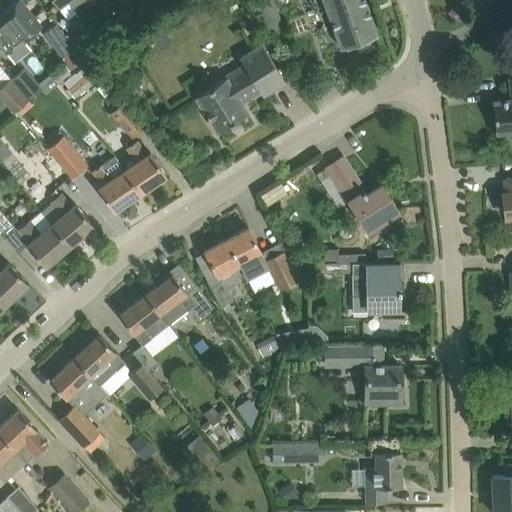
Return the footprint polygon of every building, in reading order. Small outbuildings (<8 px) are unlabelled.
[(20,0),(17,0),(2,12),(24,40),(41,26),(32,14),(20,0)] [(86,6),(81,0),(53,0),(58,6),(66,0),(67,0),(77,12),(85,6),(86,6)] [(151,0),(149,0),(140,6),(145,14),(156,6),(151,0)] [(273,0),(258,0),(269,30),(283,25),(273,0)] [(364,0),(323,0),(341,48),(346,47),(347,50),(358,46),(357,42),(378,35),(364,0)] [(85,6),(77,12),(80,17),(88,11),(85,6)] [(24,40),(2,12),(0,13),(0,45),(14,63),(31,49),(24,40)] [(115,20),(104,28),(117,44),(127,35),(115,20)] [(43,33),(52,45),(61,57),(74,48),(56,23),(43,33)] [(78,45),(74,48),(85,63),(109,46),(103,37),(83,52),(78,45)] [(246,67),(196,96),(218,131),(247,113),(239,99),(258,87),(263,95),(285,81),(262,44),(240,57),(246,67)] [(23,65),(9,78),(28,100),(42,88),(23,65)] [(65,87),(72,95),(99,74),(92,66),(65,87)] [(511,75),(509,76),(511,99),(492,101),(496,132),(511,130),(511,75)] [(28,100),(9,78),(0,86),(0,95),(14,111),(28,100)] [(111,90),(103,98),(110,107),(119,99),(111,90)] [(110,111),(133,137),(146,125),(122,99),(110,111)] [(47,148),(72,177),(87,164),(63,135),(47,148)] [(134,161),(123,168),(140,194),(166,175),(150,151),(146,154),(137,140),(125,148),(134,161)] [(0,158),(1,160),(11,153),(3,143),(0,145),(0,158)] [(342,155),(326,165),(331,174),(349,201),(367,230),(384,220),(381,216),(396,207),(382,184),(367,193),(342,155)] [(140,194),(123,168),(116,158),(105,166),(103,163),(91,170),(101,184),(97,186),(114,211),(140,194)] [(24,168),(16,159),(7,167),(15,176),(24,168)] [(506,194),(503,195),(505,215),(509,214),(510,229),(511,228),(511,178),(504,180),(506,194)] [(62,214),(51,223),(70,245),(94,225),(75,202),(72,205),(62,193),(52,201),(62,214)] [(0,209),(0,233),(1,235),(13,224),(0,209)] [(70,245),(51,223),(40,232),(29,220),(19,229),(30,241),(27,244),(46,266),(70,245)] [(248,227),(226,238),(244,271),(247,278),(266,268),(262,262),(264,260),(279,289),(300,278),(281,242),(261,252),(248,227)] [(226,238),(204,249),(218,275),(207,280),(221,305),(243,293),(234,277),(244,271),(226,238)] [(319,259),(339,260),(339,248),(319,247),(319,259)] [(0,299),(5,305),(28,283),(9,262),(5,265),(0,259),(0,299)] [(312,264),(312,273),(352,272),(352,263),(336,264),(312,264)] [(365,263),(352,263),(352,272),(352,294),(367,294),(367,306),(382,306),(382,310),(400,310),(399,263),(365,263)] [(187,292),(172,273),(145,294),(168,325),(190,308),(200,322),(216,310),(196,284),(187,292)] [(168,325),(145,294),(119,314),(142,345),(152,337),(168,325)] [(290,343),(326,341),(325,324),(289,326),(290,343)] [(289,346),(287,331),(276,333),(282,346),(289,346)] [(99,333),(74,357),(91,375),(100,384),(125,361),(99,333)] [(257,342),(263,355),(281,347),(274,334),(257,342)] [(375,402),(401,402),(401,365),(383,365),(383,344),(324,345),(324,363),(345,363),(345,358),(371,358),(371,366),(365,366),(366,395),(375,395),(375,402)] [(91,375),(74,357),(49,379),(73,405),(84,417),(109,394),(100,384),(91,375)] [(163,388),(142,362),(129,373),(150,398),(152,396),(157,401),(167,393),(162,388),(163,388)] [(249,398),(236,407),(251,428),(257,411),(249,398)] [(73,405),(58,418),(83,444),(97,431),(84,417),(73,405)] [(204,413),(213,424),(222,417),(214,405),(204,413)] [(18,408),(0,424),(0,432),(25,460),(37,449),(47,441),(18,408)] [(26,461),(25,460),(0,432),(0,475),(5,481),(26,461)] [(130,444),(145,460),(158,448),(143,432),(130,444)] [(272,443),(272,461),(305,461),(305,443),(272,443)] [(377,466),(365,466),(366,487),(389,486),(400,486),(400,443),(370,443),(370,456),(376,456),(377,466)] [(505,474),(492,475),(493,511),(511,511),(511,464),(504,465),(505,474)] [(48,486),(72,511),(76,511),(90,500),(64,472),(48,486)] [(291,480),(277,489),(285,501),(299,492),(291,480)] [(18,486),(7,496),(21,511),(33,511),(38,508),(18,486)] [(21,511),(7,496),(0,502),(0,511),(21,511)]
